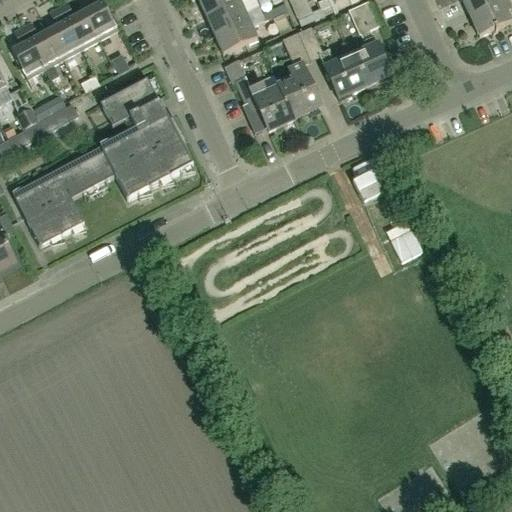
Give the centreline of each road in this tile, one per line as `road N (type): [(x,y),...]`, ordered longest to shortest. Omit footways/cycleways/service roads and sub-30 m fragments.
road 1 (residential): [(0,326),(246,199)]
road 2 (residential): [(246,199),(461,98)]
road 3 (residential): [(148,0),(246,199)]
